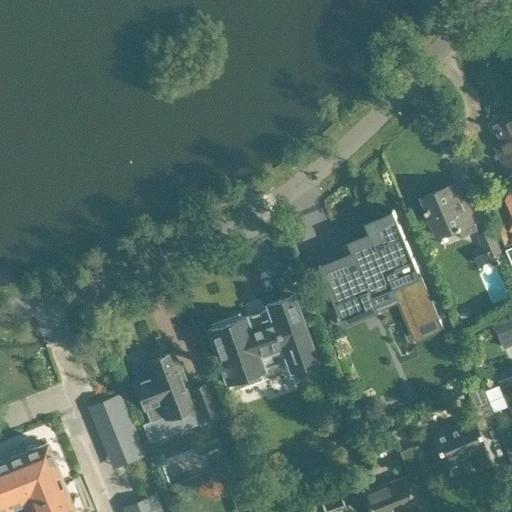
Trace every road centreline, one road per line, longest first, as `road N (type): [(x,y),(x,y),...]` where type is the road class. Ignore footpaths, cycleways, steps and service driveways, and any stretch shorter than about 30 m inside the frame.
road 1 (residential): [(46,304),(269,205),(387,110),(486,0)]
road 2 (residential): [(0,428),(82,395),(46,304)]
